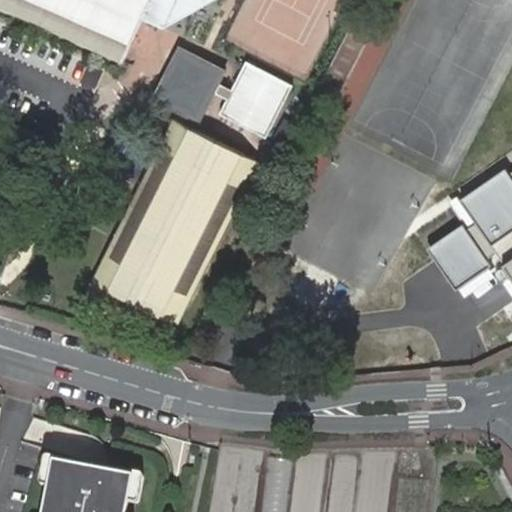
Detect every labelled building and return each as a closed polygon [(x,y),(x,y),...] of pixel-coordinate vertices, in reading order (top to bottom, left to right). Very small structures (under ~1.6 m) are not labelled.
[(0,0),(0,5),(126,61),(143,21),(161,29),(173,0),(0,0)] [(173,0),(161,29),(206,49),(226,0),(173,0)] [(247,59),(220,112),(268,136),(295,83),(247,59)] [(46,123),(0,104),(0,120),(39,136),(46,123)] [(264,162),(178,119),(95,280),(182,325),(264,162)] [(463,222),(425,248),(454,291),(492,265),(486,257),(499,249),(511,268),(511,174),(507,168),(461,199),(478,223),(468,230),(463,222)] [(268,449),(262,511),(325,511),(328,492),(345,493),(348,455),(268,449)] [(128,511),(135,478),(56,463),(46,511),(128,511)] [(399,481),(399,511),(424,511),(424,480),(399,481)]
